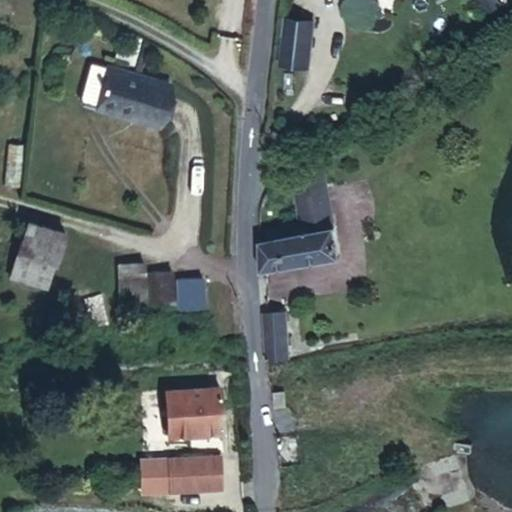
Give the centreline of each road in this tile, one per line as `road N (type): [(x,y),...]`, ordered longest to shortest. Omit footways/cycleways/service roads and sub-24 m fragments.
road 1 (unclassified): [(266,511),(245,278),(266,0)]
road 2 (track): [(0,200),(245,278)]
road 3 (track): [(254,97),(80,0)]
